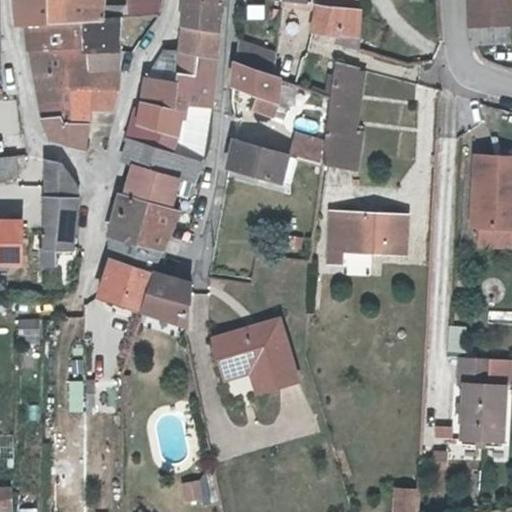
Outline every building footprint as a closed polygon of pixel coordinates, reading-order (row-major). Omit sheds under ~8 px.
[(31,24),(49,23),(51,0),(27,0),(29,24),(31,24)] [(51,0),(49,23),(103,18),(104,6),(105,0),(51,0)] [(126,0),(127,6),(127,16),(160,14),(164,0),(126,0)] [(184,0),(180,25),(221,31),(223,0),(184,0)] [(511,23),(509,0),(470,0),(472,19),(472,23),(509,24),(511,24),(511,23)] [(340,42),(359,49),(364,9),(315,2),(320,9),(318,30),(341,34),(340,42)] [(104,6),(103,18),(124,16),(127,16),(127,6),(104,6)] [(297,12),(285,10),(283,28),(295,29),(297,12)] [(34,49),(85,48),(121,48),(124,16),(103,18),(49,23),(31,24),(33,49),(34,49)] [(509,24),(472,23),(472,39),(474,42),(510,43),(509,24)] [(175,49),(218,56),(221,31),(180,25),(175,49)] [(240,59),(278,74),(280,54),(243,40),(240,59)] [(56,92),(84,92),(84,89),(84,71),(85,48),(34,49),(47,117),(56,117),(56,92)] [(121,48),(85,48),(84,71),(120,70),(121,48)] [(185,100),(213,103),(218,56),(175,49),(175,64),(174,80),(174,98),(185,100)] [(283,76),(278,74),(240,59),(238,59),(235,84),(261,94),(258,104),(285,113),(289,101),(280,98),(283,76)] [(348,160),(358,70),(358,67),(340,62),(336,96),(331,138),(331,140),(329,158),(348,160)] [(167,79),(174,80),(175,64),(166,63),(167,79)] [(120,70),(84,71),(84,89),(118,89),(120,70)] [(367,70),(358,70),(348,160),(362,162),(366,129),(360,128),(367,70)] [(144,99),(182,111),(185,100),(174,98),(174,80),(167,79),(158,77),(147,75),(144,99)] [(84,89),(84,92),(56,92),(56,117),(47,117),(56,139),(81,146),(86,146),(87,127),(87,105),(115,106),(118,89),(84,89)] [(142,117),(134,115),(132,114),(125,135),(134,138),(170,150),(177,131),(178,130),(182,111),(144,99),(143,107),(142,117)] [(211,117),(213,103),(190,101),(188,113),(211,117)] [(115,106),(87,105),(87,127),(111,127),(115,106)] [(142,117),(143,107),(136,105),(134,115),(142,117)] [(329,162),(329,158),(331,140),(302,133),(297,154),(329,162)] [(181,176),(193,180),(201,160),(170,150),(134,138),(129,160),(181,176)] [(289,152),(237,138),(230,155),(229,163),(282,178),(289,152)] [(488,187),(486,223),(511,223),(511,154),(484,153),(482,187),(488,187)] [(0,157),(0,180),(18,179),(17,156),(0,157)] [(56,247),(72,247),(72,243),(78,192),(74,177),(63,161),(50,159),(44,263),(55,264),(56,247)] [(129,160),(121,194),(173,208),(181,176),(129,160)] [(121,194),(118,193),(111,230),(136,238),(167,248),(181,211),(173,208),(121,194)] [(348,236),(348,246),(406,251),(410,214),(337,209),(335,235),(348,236)] [(0,265),(21,265),(20,221),(0,221),(0,265)] [(511,242),(511,223),(486,223),(485,241),(511,242)] [(162,260),(167,248),(136,238),(112,231),(111,244),(162,260)] [(157,273),(162,260),(111,244),(110,258),(157,273)] [(145,308),(157,273),(110,258),(100,293),(145,308)] [(145,308),(188,322),(190,282),(157,273),(145,308)] [(282,316),(216,334),(224,362),(251,355),(254,367),(260,389),(299,378),(282,316)] [(17,343),(40,342),(39,318),(16,319),(17,343)] [(466,382),(463,435),(506,438),(509,384),(492,383),(494,356),(462,354),(460,381),(466,382)] [(251,355),(224,362),(227,374),(254,367),(251,355)] [(131,372),(122,372),(122,398),(130,398),(131,372)] [(116,375),(85,375),(85,407),(116,406),(116,375)] [(69,417),(47,423),(53,445),(75,440),(69,417)] [(0,434),(0,446),(14,446),(13,434),(0,434)] [(506,438),(463,435),(462,443),(505,446),(506,438)] [(481,491),(481,469),(465,469),(465,492),(481,491)] [(187,506),(208,498),(201,476),(179,484),(187,506)] [(13,485),(0,485),(0,511),(13,511),(13,485)] [(413,511),(415,491),(397,492),(394,511),(413,511)]
